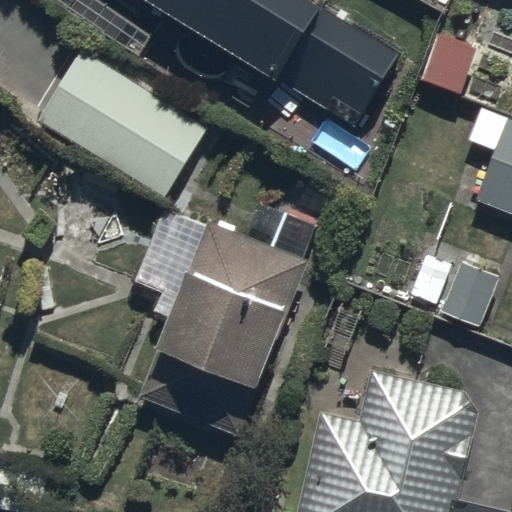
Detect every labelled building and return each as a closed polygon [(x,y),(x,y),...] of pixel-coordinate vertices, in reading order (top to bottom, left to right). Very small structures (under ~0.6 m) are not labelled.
[(398,53),(310,0),(144,0),(354,127),(398,53)] [(466,87),(481,44),(441,29),(426,72),(466,87)] [(39,120),(168,200),(213,128),(84,48),(39,120)] [(480,199),(511,212),(511,121),(480,199)] [(142,396),(245,437),(314,263),(210,222),(142,396)] [(498,274),(461,259),(441,309),(479,324),(498,274)] [(300,511),(511,511),(511,508),(464,498),(485,407),(474,391),(376,369),(364,422),(323,413),(300,511)] [(40,511),(50,451),(2,443),(1,451),(0,450),(0,509),(16,511),(40,511)]
